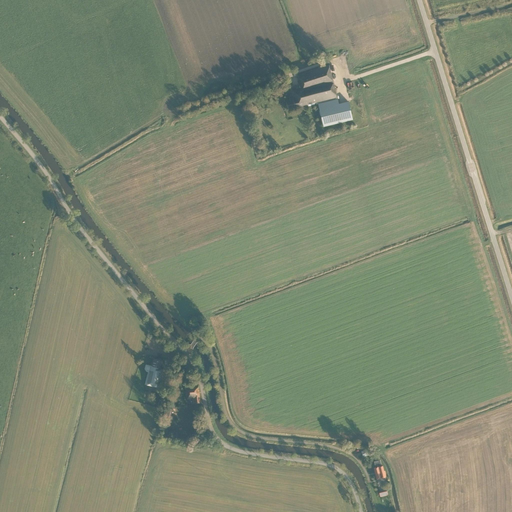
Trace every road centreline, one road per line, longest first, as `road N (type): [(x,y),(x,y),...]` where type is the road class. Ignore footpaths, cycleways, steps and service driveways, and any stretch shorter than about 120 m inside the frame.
road 1 (tertiary): [(360,511),(352,486),(332,466),(241,451),(218,439),(191,360),(79,227),(0,116)]
road 2 (unclassified): [(511,297),(419,0)]
road 3 (track): [(287,75),(172,114)]
